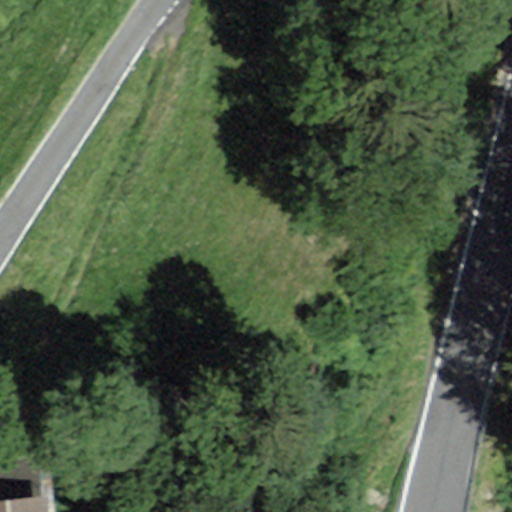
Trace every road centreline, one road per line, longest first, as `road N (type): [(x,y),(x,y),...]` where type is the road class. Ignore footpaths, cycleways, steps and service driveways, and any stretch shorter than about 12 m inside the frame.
road 1 (unclassified): [(511,197),(435,511)]
road 2 (unclassified): [(159,0),(0,238)]
